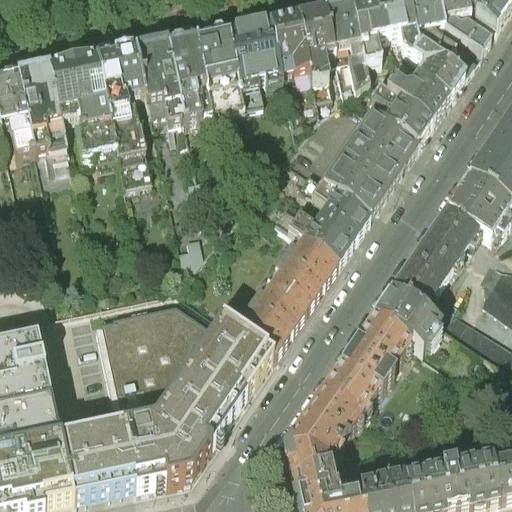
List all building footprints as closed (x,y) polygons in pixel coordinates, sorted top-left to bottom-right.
[(415,5),(409,6),(422,63),(466,91),(483,67),(452,47),(446,42),(437,0),(415,5)] [(437,0),(446,42),(452,47),(462,37),(471,28),(464,0),(437,0)] [(511,0),(464,0),(471,28),(498,45),(511,23),(511,0)] [(403,7),(382,12),(391,54),(401,52),(404,66),(412,74),(422,63),(409,6),(403,7)] [(360,17),(355,18),(367,79),(395,74),(391,54),(382,12),(360,17)] [(351,19),(325,24),(337,73),(348,73),(354,102),(370,93),(367,79),(355,18),(351,19)] [(303,29),(299,30),(316,113),(332,110),(326,77),(337,73),(325,24),(303,29)] [(294,31),(273,36),(283,89),(292,86),(302,131),(319,127),(316,113),(299,30),(294,31)] [(251,40),(230,45),(244,118),(263,114),(260,94),(283,89),(273,36),(251,40)] [(483,67),(493,52),(471,36),(462,37),(452,47),(483,67)] [(209,49),(198,52),(209,106),(215,130),(246,124),(244,118),(230,45),(209,49)] [(173,57),(169,58),(185,134),(199,131),(195,108),(209,106),(198,52),(173,57)] [(140,64),(136,65),(146,111),(153,133),(165,131),(166,138),(185,134),(169,58),(140,64)] [(452,111),(466,91),(422,63),(412,74),(424,81),(417,92),(450,114),(452,111)] [(104,72),(100,73),(118,168),(127,203),(152,199),(137,124),(128,126),(127,115),(146,111),(136,65),(104,72)] [(97,73),(52,84),(63,135),(81,131),(84,147),(77,148),(83,174),(118,168),(100,73),(97,73)] [(49,84),(20,90),(37,169),(51,164),(54,181),(73,178),(63,135),(52,84),(49,84)] [(18,90),(0,93),(0,141),(0,144),(13,142),(19,171),(37,169),(20,90),(18,90)] [(448,118),(450,114),(417,92),(410,104),(396,95),(388,105),(434,139),(448,118)] [(430,144),(434,139),(388,105),(383,101),(373,114),(392,131),(387,139),(418,162),(430,144)] [(511,126),(498,147),(468,189),(508,216),(511,210),(511,126)] [(408,177),(418,162),(387,139),(373,129),(356,152),(403,184),(408,177)] [(395,196),(403,184),(356,152),(340,174),(387,207),(395,196)] [(383,214),(387,207),(340,174),(324,197),(371,231),(383,214)] [(299,247),(340,275),(356,252),(371,231),(324,197),(309,187),(298,200),(326,219),(310,239),(285,222),(277,231),(299,247)] [(199,191),(190,192),(200,237),(222,232),(213,188),(199,191)] [(511,218),(508,216),(468,189),(456,205),(419,262),(391,303),(421,323),(477,242),(490,252),(496,243),(502,247),(510,233),(505,229),(511,218)] [(199,246),(190,249),(191,256),(183,257),(189,286),(205,266),(199,246)] [(324,297),(340,275),(299,247),(267,294),(307,321),(324,297)] [(291,344),(307,321),(267,294),(234,341),(267,364),(274,369),(291,344)] [(421,323),(391,303),(384,313),(378,323),(373,330),(410,355),(422,363),(439,336),(421,323)] [(511,377),(511,328),(480,305),(464,327),(483,342),(476,351),(511,377)] [(0,511),(92,511),(135,503),(165,496),(191,491),(204,471),(212,459),(274,369),(267,364),(234,341),(222,333),(215,343),(175,316),(92,334),(117,443),(60,455),(46,392),(37,351),(0,359),(0,511)] [(410,355),(373,330),(348,363),(324,402),(361,428),(379,401),(381,402),(394,383),(392,382),(410,355)] [(361,428),(324,402),(303,433),(285,458),(292,489),(332,480),(336,479),(334,470),(343,458),(341,457),(361,428)] [(492,476),(499,511),(503,511),(511,510),(511,448),(509,449),(511,463),(511,472),(492,476)] [(405,487),(409,511),(499,511),(492,476),(491,469),(405,487)] [(332,480),(292,489),(297,511),(363,511),(363,506),(339,511),(332,480)] [(363,506),(363,511),(409,511),(405,487),(369,494),(370,496),(360,498),(363,506)]
